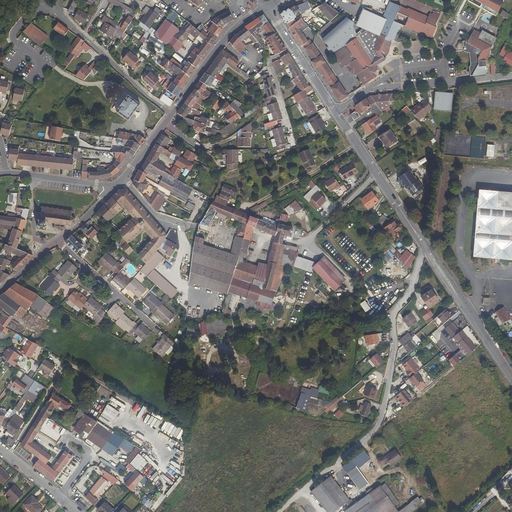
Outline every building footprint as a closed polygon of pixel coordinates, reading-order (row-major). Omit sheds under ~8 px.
[(68,10),(72,13),(78,1),(81,3),(82,1),(81,0),(73,0),(69,9),(68,10)] [(126,14),(118,27),(119,28),(118,31),(123,34),(124,32),(132,21),(137,13),(117,1),(115,0),(108,0),(108,1),(125,11),(124,13),(126,14)] [(474,0),(497,13),(503,2),(498,0),(474,0)] [(286,25),(294,19),(296,17),(295,15),(299,12),(300,14),(311,7),(311,6),(308,1),(281,12),(280,16),(286,25)] [(382,19),(386,21),(380,34),(382,35),(380,41),(388,44),(391,39),(393,40),(400,24),(405,26),(412,10),(408,8),(407,9),(389,2),(382,19)] [(325,3),(318,7),(330,21),(339,13),(325,3)] [(140,21),(141,22),(138,25),(147,31),(158,15),(146,6),(142,11),(146,14),(140,21)] [(83,24),(88,16),(79,10),(74,18),(83,24)] [(430,38),(434,27),(435,27),(440,14),(434,11),(433,14),(430,13),(428,16),(412,10),(405,26),(421,33),(420,36),(424,37),(425,35),(430,38)] [(507,19),(509,14),(502,10),(499,15),(507,19)] [(228,11),(218,16),(222,25),(223,27),(227,22),(228,23),(233,20),(228,11)] [(381,18),(380,19),(369,15),(363,12),(358,26),(362,28),(361,29),(371,36),(374,38),(382,19),(381,18)] [(273,49),(274,55),(281,53),(286,50),(275,33),(263,15),(257,18),(257,17),(252,21),(245,27),(256,40),(263,48),(264,47),(265,45),(262,40),(258,35),(261,33),(266,39),(270,37),(277,48),(273,49)] [(105,23),(114,28),(117,23),(105,16),(102,21),(105,23)] [(220,29),(222,25),(218,16),(213,18),(210,21),(211,22),(212,23),(220,29)] [(308,41),(302,32),(308,27),(301,18),(296,22),(288,28),(300,47),(303,45),(308,41)] [(362,28),(358,26),(346,18),(322,39),(335,53),(346,46),(357,38),(355,35),(361,29),(362,28)] [(296,22),(294,19),(286,25),(288,28),(296,22)] [(382,35),(380,34),(386,21),(382,19),(374,38),(388,47),(390,47),(393,40),(391,39),(388,44),(380,41),(382,35)] [(189,23),(180,31),(165,20),(153,36),(165,44),(169,47),(177,53),(183,45),(182,44),(190,34),(195,40),(198,36),(204,41),(209,36),(207,34),(203,31),(201,33),(195,29),(189,23)] [(53,29),(64,37),(69,30),(59,22),(53,29)] [(105,23),(100,31),(105,34),(104,35),(106,37),(107,35),(111,37),(116,29),(114,28),(105,23)] [(220,29),(212,23),(210,26),(211,27),(209,29),(208,28),(207,30),(209,32),(215,38),(221,30),(220,29)] [(39,46),(47,36),(31,24),(23,33),(39,46)] [(248,37),(253,43),(256,40),(245,27),(236,34),(229,42),(233,47),(240,54),(246,46),(241,42),(248,37)] [(381,63),(386,60),(385,58),(387,56),(388,55),(389,54),(389,52),(390,51),(390,49),(390,48),(390,47),(388,47),(370,49),(368,43),(371,36),(361,29),(355,35),(357,38),(371,59),(374,57),(376,60),(380,60),(381,63)] [(469,54),(470,65),(472,76),(486,75),(485,67),(487,67),(487,65),(490,65),(490,61),(490,50),(492,46),(490,46),(482,41),(485,35),(483,31),(482,30),(480,33),(473,29),(467,39),(469,54)] [(118,31),(115,36),(119,39),(120,38),(123,34),(118,31)] [(139,40),(141,36),(135,31),(133,35),(139,40)] [(120,38),(127,43),(131,38),(124,32),(123,34),(120,38)] [(141,41),(144,43),(150,34),(146,32),(141,41)] [(216,39),(215,38),(209,32),(207,34),(209,36),(204,41),(211,46),(216,39)] [(159,43),(155,49),(159,52),(165,44),(153,36),(151,34),(149,37),(159,43)] [(493,40),(485,35),(482,41),(490,46),(493,40)] [(374,38),(371,36),(368,43),(370,49),(388,47),(374,38)] [(78,37),(68,51),(71,53),(63,64),(67,67),(69,64),(78,52),(82,45),(85,42),(78,37)] [(376,71),(378,70),(375,66),(371,59),(357,38),(346,46),(352,55),(342,61),(346,67),(347,65),(355,60),(362,70),(359,72),(361,75),(357,77),(363,85),(376,77),(375,75),(376,71)] [(303,45),(304,48),(312,43),(310,40),(308,41),(303,45)] [(206,52),(211,46),(204,41),(198,49),(195,47),(189,56),(192,59),(189,62),(195,68),(197,65),(201,59),(206,52)] [(340,101),(347,96),(312,43),(304,48),(313,61),(311,62),(316,69),(317,68),(318,69),(333,92),(340,101)] [(499,54),(504,57),(503,59),(507,61),(506,63),(511,65),(511,53),(506,50),(509,44),(506,43),(499,54)] [(169,47),(165,44),(159,52),(162,55),(169,47)] [(343,69),(346,67),(342,61),(352,55),(346,46),(335,53),(333,54),(343,69)] [(222,49),(219,54),(236,67),(239,62),(222,49)] [(129,52),(123,59),(132,68),(139,60),(129,52)] [(293,61),(288,53),(280,58),(285,66),(286,65),(293,61)] [(241,70),(236,67),(219,54),(212,64),(221,71),(226,64),(228,66),(239,73),(241,70)] [(188,61),(183,67),(169,56),(166,58),(189,77),(196,68),(195,68),(189,62),(188,61)] [(376,60),(374,57),(371,59),(375,66),(381,63),(380,60),(376,60)] [(166,58),(165,59),(162,62),(159,60),(157,64),(165,70),(167,68),(177,76),(173,81),(171,78),(172,77),(167,73),(166,75),(164,73),(163,75),(165,76),(167,78),(172,83),(181,90),(182,88),(186,82),(189,77),(166,58)] [(281,68),(282,68),(277,60),(272,63),(275,72),(281,68)] [(354,76),(356,74),(357,77),(361,75),(359,72),(362,70),(355,60),(347,65),(354,76)] [(293,78),(293,79),(301,74),(293,61),(286,65),(294,77),(293,78)] [(93,62),(87,69),(84,66),(76,76),(84,80),(96,65),(97,65),(93,62)] [(215,79),(221,71),(212,64),(205,73),(215,79)] [(88,83),(100,69),(96,65),(84,80),(88,83)] [(250,76),(241,70),(239,73),(248,79),(250,76)] [(150,72),(143,80),(152,88),(159,81),(150,72)] [(210,87),(215,79),(205,73),(199,81),(207,86),(210,87)] [(268,74),(261,76),(262,80),(263,79),(265,89),(267,98),(264,99),(266,106),(267,105),(270,114),(271,113),(274,122),(268,124),(270,131),(272,130),(274,139),(284,136),(282,127),(278,128),(275,122),(282,119),(277,103),(274,104),(271,96),(275,95),(268,74)] [(309,87),(301,74),(293,79),(301,91),(303,90),(309,87)] [(361,86),(355,77),(348,82),(353,91),(361,86)] [(7,95),(9,83),(0,80),(0,91),(2,92),(2,94),(7,95)] [(205,89),(207,86),(199,81),(194,89),(201,94),(203,92),(208,96),(211,93),(205,89)] [(181,91),(181,90),(172,83),(167,90),(177,97),(181,91)] [(303,90),(305,94),(312,89),(310,86),(309,87),(303,90)] [(23,101),(25,90),(16,88),(13,100),(17,101),(17,100),(23,101)] [(194,89),(191,93),(198,98),(199,97),(205,101),(208,96),(203,92),(201,94),(194,89)] [(307,98),(305,94),(303,90),(301,91),(294,96),(298,103),(299,103),(307,98)] [(434,91),(433,110),(451,112),(453,93),(434,91)] [(195,102),(198,98),(191,93),(188,97),(195,102)] [(395,93),(381,94),(381,102),(389,101),(396,101),(395,93)] [(351,115),(351,116),(354,120),(361,116),(360,115),(368,110),(369,111),(372,109),(376,115),(389,107),(389,101),(381,102),(381,94),(371,95),(354,107),(358,111),(355,113),(354,112),(351,114),(351,115)] [(128,120),(140,104),(128,96),(117,112),(128,120)] [(170,107),(173,102),(166,97),(163,102),(169,106),(170,107)] [(193,105),(195,102),(188,97),(185,103),(191,108),(193,105)] [(299,103),(306,115),(316,109),(308,97),(307,98),(299,103)] [(221,103),(216,98),(212,103),(211,106),(212,107),(211,108),(214,110),(215,111),(221,103)] [(420,104),(419,103),(410,110),(410,111),(419,121),(432,110),(426,99),(420,104)] [(242,104),(235,100),(229,105),(232,109),(240,117),(244,114),(239,107),(242,104)] [(225,114),(230,110),(232,109),(229,105),(226,101),(223,105),(223,106),(225,109),(223,111),(225,114)] [(187,114),(191,108),(185,103),(177,113),(180,115),(184,118),(187,114)] [(410,110),(406,106),(401,110),(405,115),(410,111),(410,110)] [(232,113),(229,115),(234,121),(240,117),(232,109),(230,110),(232,113)] [(316,109),(306,115),(308,118),(317,112),(316,109)] [(195,121),(193,121),(186,118),(184,118),(180,115),(179,118),(193,127),(195,121)] [(229,115),(225,118),(226,119),(230,124),(232,123),(234,121),(229,115)] [(318,115),(309,121),(316,134),(326,128),(318,115)] [(207,126),(209,127),(210,120),(201,117),(200,119),(195,117),(193,121),(195,121),(207,126)] [(370,119),(361,125),(368,135),(378,128),(375,122),(373,124),(370,119)] [(8,125),(9,122),(4,120),(1,134),(10,136),(12,128),(11,128),(12,126),(8,125)] [(204,135),(208,136),(216,137),(217,134),(222,136),(226,134),(235,127),(232,123),(230,124),(229,125),(222,129),(220,131),(216,130),(211,128),(206,127),(207,126),(195,121),(193,127),(194,130),(204,135)] [(251,123),(243,128),(243,133),(243,138),(241,138),(238,138),(238,147),(250,147),(250,138),(251,138),(251,123)] [(52,126),(51,140),(63,141),(64,127),(52,126)] [(398,141),(390,129),(379,137),(386,148),(398,141)] [(142,147),(146,141),(138,136),(120,132),(118,139),(129,141),(140,146),(142,147)] [(162,135),(155,144),(172,154),(179,157),(182,152),(173,147),(172,149),(167,145),(169,142),(169,141),(168,140),(169,139),(162,135)] [(284,136),(274,139),(277,147),(275,147),(276,151),(285,148),(284,145),(287,144),(284,136)] [(117,138),(116,142),(118,145),(119,145),(121,145),(122,146),(124,147),(125,147),(121,153),(123,153),(125,154),(127,151),(134,157),(140,146),(129,141),(118,139),(117,138)] [(172,154),(155,144),(152,149),(160,154),(160,153),(169,158),(172,154)] [(494,157),(495,145),(487,144),(486,156),(494,157)] [(18,154),(19,147),(15,147),(14,149),(10,149),(9,160),(18,161),(18,154)] [(80,153),(78,153),(78,148),(75,147),(73,158),(80,159),(82,159),(83,154),(80,153)] [(152,149),(148,156),(156,161),(160,154),(152,149)] [(309,149),(299,153),(305,169),(315,165),(309,149)] [(187,161),(192,163),(196,155),(187,150),(182,158),(187,161)] [(238,150),(227,150),(227,173),(238,169),(238,150)] [(121,153),(115,153),(115,158),(116,158),(116,161),(113,164),(120,171),(130,163),(134,157),(127,151),(125,154),(123,153),(121,153)] [(27,166),(28,152),(23,152),(23,154),(18,154),(18,161),(17,165),(27,166)] [(37,156),(32,155),(32,153),(28,152),(27,166),(36,167),(37,156)] [(46,154),(42,154),(41,156),(37,156),(36,167),(45,168),(46,154)] [(45,168),(54,169),(55,158),(51,157),(51,155),(46,154),(45,168)] [(60,158),(55,158),(54,169),(63,170),(65,156),(60,156),(60,158)] [(74,160),(69,159),(69,157),(65,156),(63,170),(73,171),(74,160)] [(145,161),(153,166),(155,162),(156,161),(148,156),(145,161)] [(185,168),(190,171),(194,164),(193,164),(192,163),(187,161),(182,158),(179,157),(177,161),(176,161),(179,163),(177,166),(184,170),(185,168)] [(113,164),(108,169),(105,171),(104,168),(101,168),(101,164),(100,164),(100,161),(97,161),(97,165),(98,165),(98,172),(100,172),(100,179),(109,178),(111,177),(113,176),(114,175),(120,171),(113,164)] [(138,173),(145,178),(148,172),(156,176),(157,174),(163,177),(158,185),(186,201),(193,189),(191,187),(183,183),(176,179),(172,177),(169,175),(164,172),(153,166),(145,161),(141,168),(138,173)] [(201,168),(209,173),(211,174),(212,171),(194,161),(193,164),(194,164),(201,168)] [(153,166),(164,172),(166,169),(164,167),(164,166),(155,162),(153,166)] [(352,164),(339,172),(344,180),(357,172),(352,164)] [(176,179),(182,170),(174,165),(171,171),(174,173),(172,177),(176,179)] [(409,170),(398,178),(399,180),(397,181),(402,189),(404,188),(405,189),(407,188),(415,200),(425,192),(418,181),(417,182),(409,170)] [(87,172),(82,172),(81,178),(93,180),(95,180),(98,180),(100,179),(100,172),(98,172),(87,172)] [(143,181),(145,178),(138,173),(134,180),(141,184),(143,181)] [(330,192),(335,189),(336,188),(337,189),(340,187),(333,177),(324,183),(330,192)] [(150,185),(143,181),(141,184),(134,180),(132,184),(141,194),(147,185),(149,186),(150,185)] [(150,186),(144,192),(148,196),(154,189),(150,186)] [(117,191),(110,197),(117,205),(121,210),(124,215),(139,202),(128,188),(120,189),(117,191)] [(217,203),(226,206),(231,194),(222,190),(217,203)] [(371,192),(360,200),(368,209),(379,201),(371,192)] [(150,205),(153,206),(160,196),(155,193),(151,199),(149,202),(150,205)] [(326,200),(318,193),(312,199),(319,207),(326,200)] [(165,199),(160,196),(153,206),(153,207),(157,212),(165,199)] [(112,208),(117,213),(121,210),(117,205),(110,197),(106,201),(112,208)] [(511,201),(478,199),(473,257),(498,259),(503,259),(511,260),(511,201)] [(112,213),(110,211),(112,208),(106,201),(101,206),(112,218),(120,226),(120,225),(115,219),(111,214),(112,213)] [(235,237),(233,246),(241,248),(247,225),(250,216),(235,210),(226,206),(217,203),(213,201),(198,225),(209,226),(214,216),(217,212),(222,214),(232,218),(231,220),(234,222),(235,220),(242,223),(241,229),(239,228),(237,235),(241,236),(241,239),(235,237)] [(157,251),(160,248),(165,239),(171,229),(161,227),(139,202),(124,215),(129,221),(124,224),(144,250),(151,259),(157,251)] [(188,202),(185,207),(193,211),(195,206),(188,202)] [(252,208),(254,212),(266,206),(264,202),(252,208)] [(292,202),(289,205),(293,210),(295,212),(298,209),(292,202)] [(288,215),(293,210),(289,205),(283,210),(288,215)] [(74,225),(75,224),(74,223),(74,220),(77,219),(76,218),(74,219),(72,217),(71,216),(72,212),(73,213),(73,211),(72,211),(72,210),(71,210),(71,211),(68,211),(68,210),(67,209),(67,210),(63,210),(63,209),(62,209),(62,210),(58,209),(58,208),(57,208),(57,209),(53,209),(53,207),(52,207),(52,208),(48,208),(48,206),(47,206),(47,208),(43,207),(43,206),(42,206),(42,207),(41,207),(41,208),(42,208),(41,213),(40,213),(40,214),(41,214),(40,222),(39,221),(39,223),(40,223),(39,227),(38,227),(38,228),(39,228),(39,229),(40,229),(40,228),(43,229),(43,230),(44,230),(44,229),(45,229),(45,228),(45,222),(49,223),(49,224),(50,224),(50,223),(54,224),(54,228),(53,228),(53,229),(54,229),(53,230),(55,230),(55,229),(58,230),(58,231),(59,231),(59,230),(63,230),(63,231),(64,231),(65,231),(65,229),(64,229),(65,226),(66,225),(69,225),(69,226),(70,227),(70,228),(71,228),(70,226),(71,225),(74,225)] [(97,211),(97,212),(106,220),(108,218),(110,220),(112,218),(101,206),(97,211)] [(24,226),(29,209),(17,208),(16,215),(15,218),(16,218),(14,226),(13,229),(22,231),(24,226)] [(0,223),(14,226),(16,218),(15,218),(8,217),(0,215),(0,223)] [(382,225),(388,221),(383,215),(377,220),(382,225)] [(274,226),(250,216),(247,225),(241,248),(239,256),(245,258),(246,253),(251,231),(250,230),(251,228),(248,226),(248,225),(252,227),(275,236),(278,224),(275,223),(274,226)] [(115,219),(120,225),(123,223),(119,217),(115,219)] [(120,226),(112,218),(110,220),(111,221),(110,222),(117,229),(120,232),(121,231),(126,236),(127,235),(120,226)] [(89,220),(83,225),(88,230),(91,227),(98,233),(100,234),(101,235),(103,233),(94,224),(93,225),(91,222),(89,220)] [(365,224),(373,232),(376,230),(372,226),(371,227),(367,222),(365,224)] [(384,228),(392,240),(394,238),(393,236),(397,233),(396,232),(400,230),(401,227),(399,225),(397,224),(396,225),(394,222),(391,224),(384,228)] [(291,236),(293,228),(278,224),(275,236),(284,238),(284,235),(291,236)] [(83,225),(80,228),(91,239),(98,233),(91,227),(88,230),(83,225)] [(22,231),(13,229),(10,238),(8,237),(6,245),(17,249),(22,233),(22,231)] [(208,232),(197,229),(197,230),(194,241),(189,275),(189,282),(227,295),(232,277),(239,256),(231,254),(202,245),(208,232)] [(404,234),(400,239),(404,242),(408,238),(404,234)] [(71,236),(65,242),(77,253),(80,250),(82,252),(85,249),(83,247),(84,246),(80,243),(80,244),(71,236)] [(113,246),(117,250),(123,238),(121,236),(113,246)] [(273,243),(282,245),(284,238),(275,236),(273,243)] [(170,257),(177,246),(165,239),(160,248),(167,252),(166,255),(170,257)] [(290,246),(282,245),(273,243),(267,265),(262,287),(232,277),(227,295),(221,314),(229,317),(231,310),(227,309),(232,294),(242,297),(241,300),(241,303),(245,304),(244,307),(264,314),(266,309),(273,311),(275,304),(272,303),(285,268),(290,254),(296,256),(297,256),(298,253),(296,252),(297,247),(290,246)] [(11,252),(20,257),(12,266),(16,270),(17,271),(33,255),(17,249),(6,245),(5,245),(3,249),(7,251),(6,254),(10,255),(11,252)] [(241,248),(233,246),(231,254),(239,256),(241,248)] [(149,261),(151,259),(144,250),(142,252),(149,261)] [(399,260),(403,265),(411,254),(406,250),(399,260)] [(147,276),(152,270),(163,257),(157,251),(151,259),(149,261),(147,262),(144,266),(143,268),(140,271),(147,276)] [(147,262),(149,261),(142,252),(140,254),(147,262)] [(118,262),(117,263),(106,253),(98,262),(109,272),(111,270),(114,272),(121,264),(118,262)] [(285,268),(290,270),(296,256),(290,254),(285,268)] [(407,269),(415,257),(411,254),(403,265),(407,269)] [(232,277),(262,287),(267,265),(259,263),(257,267),(244,262),(245,258),(239,256),(232,277)] [(313,268),(315,262),(297,256),(293,266),(311,273),(313,268)] [(0,258),(0,271),(4,272),(8,262),(10,263),(11,261),(0,258)] [(343,283),(321,260),(313,268),(335,291),(343,283)] [(57,273),(54,270),(51,273),(60,280),(63,278),(66,280),(77,268),(68,261),(57,273)] [(119,272),(124,267),(121,264),(114,272),(117,275),(112,279),(123,289),(125,288),(130,282),(119,272)] [(177,292),(152,270),(147,276),(156,284),(169,296),(172,299),(177,292)] [(49,276),(51,277),(40,288),(49,296),(59,285),(57,283),(60,280),(51,273),(49,276)] [(130,282),(125,288),(128,290),(129,289),(139,298),(146,290),(133,278),(130,282)] [(21,318),(31,306),(39,296),(16,283),(0,296),(0,313),(1,314),(0,315),(0,317),(1,319),(0,320),(0,323),(4,327),(6,327),(15,314),(21,318)] [(421,296),(429,308),(439,302),(430,289),(421,296)] [(81,295),(79,293),(75,290),(68,298),(80,309),(83,306),(88,300),(82,294),(81,295)] [(152,310),(151,311),(154,314),(162,305),(162,304),(151,294),(144,303),(152,310)] [(54,308),(39,296),(31,306),(46,318),(54,308)] [(94,316),(93,318),(95,320),(103,311),(100,309),(102,307),(91,297),(88,300),(83,306),(94,316)] [(123,314),(125,312),(115,304),(112,307),(107,312),(117,321),(123,314)] [(154,314),(153,314),(156,317),(157,316),(167,325),(174,316),(162,305),(154,314)] [(511,319),(504,307),(496,312),(505,327),(511,322),(510,320),(511,319)] [(451,313),(450,311),(448,312),(445,309),(437,316),(444,324),(452,317),(450,314),(451,313)] [(103,311),(95,320),(98,323),(106,314),(103,311)] [(417,322),(410,312),(402,318),(405,322),(406,324),(409,327),(417,322)] [(433,320),(436,317),(433,313),(425,320),(428,324),(433,320)] [(133,322),(123,314),(117,321),(115,323),(125,331),(126,330),(128,333),(136,324),(133,322)] [(436,317),(433,320),(439,327),(444,324),(437,316),(436,317)] [(221,319),(206,322),(206,335),(206,337),(225,337),(225,320),(221,319)] [(136,324),(128,333),(131,335),(134,332),(143,341),(151,332),(141,324),(139,327),(136,324)] [(457,334),(449,325),(443,331),(451,339),(457,334)] [(463,334),(460,331),(457,334),(451,339),(461,350),(466,356),(475,348),(473,345),(473,346),(468,340),(463,334)] [(378,333),(365,335),(367,345),(379,343),(378,333)] [(409,334),(408,333),(402,338),(398,340),(402,346),(412,338),(409,334)] [(172,342),(163,334),(161,337),(162,339),(152,349),(161,357),(165,353),(167,355),(173,348),(170,345),(172,342)] [(23,349),(20,352),(31,358),(39,345),(28,340),(23,349)] [(409,353),(417,346),(412,340),(410,342),(410,341),(403,347),(409,353)] [(11,349),(8,352),(6,351),(2,358),(4,359),(14,367),(21,356),(11,349)] [(461,350),(448,360),(453,366),(466,356),(461,350)] [(377,368),(383,362),(376,354),(370,359),(377,368)] [(410,358),(402,365),(406,371),(405,372),(410,378),(420,370),(410,358)] [(39,368),(46,373),(50,375),(55,366),(44,359),(41,365),(39,368)] [(29,376),(24,382),(30,386),(34,380),(32,379),(29,376)] [(16,380),(13,384),(16,387),(20,389),(23,391),(26,387),(16,380)] [(377,390),(367,386),(364,395),(373,398),(377,390)] [(404,407),(412,400),(403,390),(395,397),(404,407)] [(51,395),(52,396),(39,415),(46,420),(47,418),(54,407),(58,409),(59,406),(64,409),(63,410),(66,413),(71,405),(55,395),(55,394),(55,393),(54,393),(54,392),(53,392),(52,392),(51,394),(51,395)] [(328,408),(320,406),(318,405),(319,402),(310,399),(311,396),(301,393),(299,401),(298,401),(295,411),(300,412),(300,411),(305,413),(305,415),(316,418),(328,408)] [(323,399),(320,406),(328,408),(333,404),(341,397),(339,395),(329,402),(327,402),(328,400),(323,399)] [(333,404),(335,406),(338,405),(344,400),(341,397),(333,404)] [(371,405),(365,403),(361,414),(367,417),(371,405)] [(108,425),(110,421),(113,423),(120,412),(109,404),(98,419),(108,425)] [(11,420),(16,413),(13,410),(2,425),(8,430),(7,431),(13,435),(14,434),(20,426),(11,420)] [(79,410),(75,416),(80,419),(84,414),(84,413),(79,410)] [(344,415),(340,410),(335,415),(339,419),(344,415)] [(84,414),(80,419),(72,430),(85,439),(86,438),(97,422),(84,414)] [(46,420),(39,415),(32,427),(39,431),(46,420)] [(114,432),(97,422),(86,438),(102,449),(114,432)] [(56,426),(54,431),(52,430),(50,434),(54,435),(52,439),(58,441),(60,435),(63,436),(66,429),(56,426)] [(34,466),(54,481),(72,457),(72,456),(65,451),(53,466),(48,462),(52,457),(41,448),(32,442),(39,431),(32,427),(21,445),(35,456),(39,459),(34,466)] [(138,447),(114,432),(102,449),(125,465),(138,447)] [(141,446),(144,442),(135,437),(133,441),(141,446)] [(367,455),(363,450),(350,461),(353,466),(367,455)] [(391,466),(401,459),(395,450),(384,457),(385,458),(384,459),(383,459),(382,458),(382,459),(381,459),(380,459),(379,460),(379,461),(379,462),(379,463),(380,464),(380,465),(381,465),(382,465),(383,465),(384,465),(384,464),(385,464),(385,463),(386,462),(386,461),(385,460),(386,459),(391,466)] [(346,471),(353,466),(350,461),(343,467),(346,471)] [(10,477),(1,467),(0,468),(0,482),(3,485),(10,477)] [(350,477),(353,481),(355,480),(362,489),(368,483),(355,467),(350,471),(353,475),(350,477)] [(114,476),(101,468),(99,470),(105,474),(103,476),(113,485),(118,480),(116,479),(114,476)] [(128,481),(135,487),(143,477),(137,471),(128,481)] [(325,510),(345,495),(330,476),(310,492),(325,510)] [(85,498),(94,505),(101,498),(98,495),(108,484),(102,478),(89,493),(85,498)] [(80,480),(72,489),(76,493),(84,484),(80,480)] [(496,490),(502,485),(499,481),(493,487),(496,490)] [(170,496),(177,485),(174,483),(168,495),(170,496)] [(399,503),(385,483),(380,487),(394,507),(399,503)] [(14,485),(6,493),(10,497),(7,500),(13,505),(24,494),(14,485)] [(394,507),(380,487),(373,491),(371,488),(366,491),(369,495),(344,511),(397,511),(398,511),(394,507)] [(326,511),(334,511),(345,503),(349,500),(345,495),(325,510),(326,511)] [(38,503),(39,502),(35,499),(32,496),(24,504),(31,511),(39,511),(43,508),(38,503)] [(422,503),(419,499),(418,497),(398,511),(397,511),(411,511),(423,504),(422,503)] [(111,511),(114,510),(105,502),(97,511),(98,511),(111,511)]
